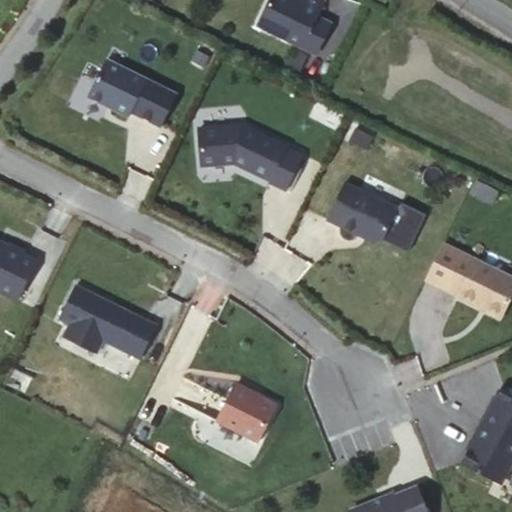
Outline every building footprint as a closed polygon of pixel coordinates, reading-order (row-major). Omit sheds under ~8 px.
[(302,0),(270,0),(259,24),(318,53),(332,24),(318,17),(325,2),(321,0),(305,0),(305,1),(302,0)] [(164,126),(179,94),(107,59),(89,96),(130,116),(132,111),(164,126)] [(200,129),(203,165),(235,162),(272,180),(271,182),(285,188),(301,155),(286,149),(287,147),(242,125),(200,129)] [(377,242),(384,239),(409,251),(427,215),(401,203),(399,208),(346,182),(328,219),(377,242)] [(484,184),(477,196),(492,203),(498,191),(484,184)] [(9,246),(0,241),(0,290),(19,299),(38,260),(24,253),(25,250),(11,243),(9,246)] [(502,316),(511,295),(511,276),(443,243),(425,278),(481,305),(502,316)] [(157,325),(76,284),(59,318),(70,323),(63,336),(96,353),(103,339),(141,358),(157,325)] [(502,316),(481,305),(479,308),(501,319),(502,316)] [(237,384),(264,398),(265,396),(237,382),(237,384)] [(237,384),(218,420),(259,440),(277,405),(264,398),(237,384)] [(488,408),(480,422),(511,439),(511,388),(504,384),(490,409),(488,408)] [(475,438),(461,463),(501,484),(511,463),(511,439),(480,422),(473,437),(475,438)] [(442,443),(428,448),(437,470),(451,465),(442,443)] [(350,511),(427,511),(418,487),(395,496),(394,494),(351,510),(350,511)]
